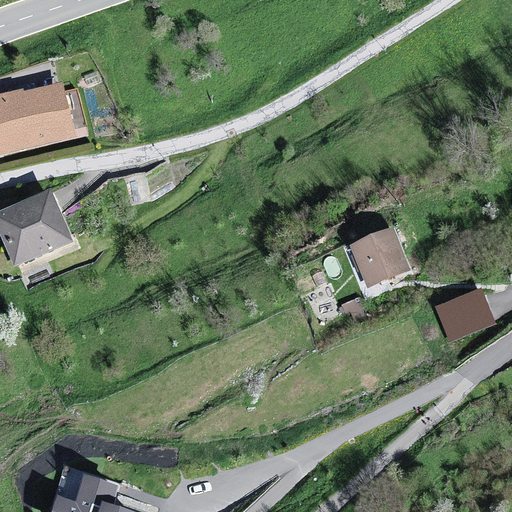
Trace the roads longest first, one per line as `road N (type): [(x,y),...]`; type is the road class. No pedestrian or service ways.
road 1 (residential): [(0,180),(180,144),(243,123),(449,0)]
road 2 (residential): [(511,343),(326,511)]
